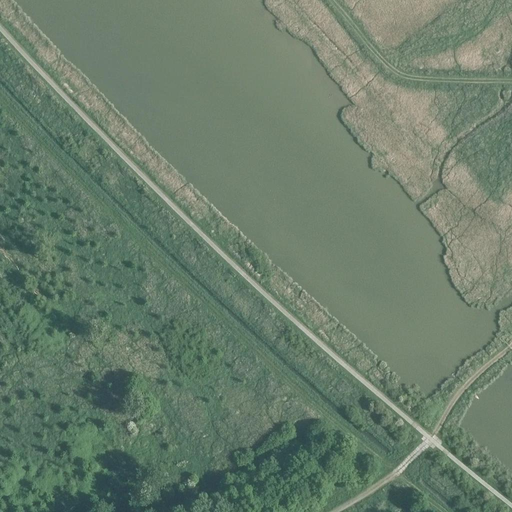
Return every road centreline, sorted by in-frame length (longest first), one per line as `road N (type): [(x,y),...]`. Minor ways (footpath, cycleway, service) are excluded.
road 1 (track): [(429,440),(465,386),(511,345)]
road 2 (track): [(429,440),(329,511)]
